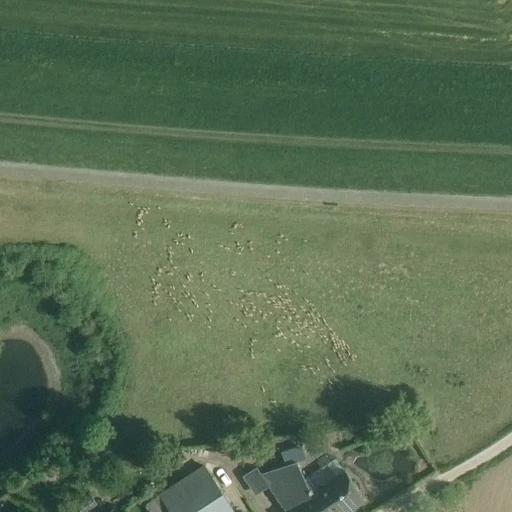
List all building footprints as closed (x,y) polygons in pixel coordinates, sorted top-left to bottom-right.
[(179,459),(154,458),(154,465),(178,467),(179,459)] [(286,511),(313,492),(311,489),(310,490),(297,461),(262,473),(269,484),(286,511)] [(205,465),(160,495),(169,509),(170,511),(227,511),(233,508),(213,476),(205,465)] [(269,484),(262,473),(256,465),(243,474),(255,493),(269,484)] [(348,511),(365,501),(345,471),(313,492),(286,511),(348,511)] [(165,511),(169,509),(160,495),(146,504),(151,511),(165,511)]
